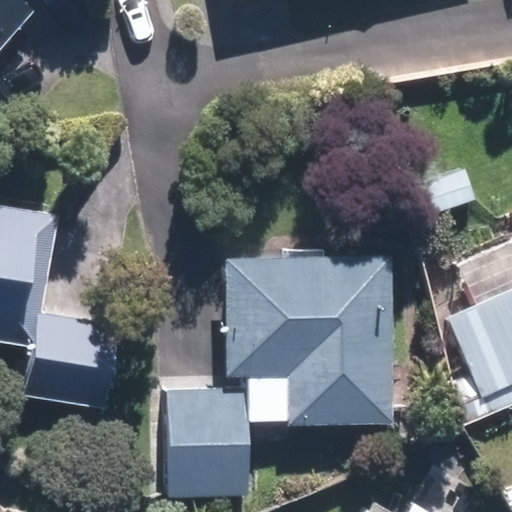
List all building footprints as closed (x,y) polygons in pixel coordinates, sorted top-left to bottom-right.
[(0,0),(0,41),(25,13),(10,0),(0,0)] [(459,170),(406,186),(416,218),(469,202),(459,170)] [(0,204),(0,344),(19,347),(12,398),(104,411),(116,322),(34,310),(48,211),(0,204)] [(382,424),(380,254),(211,256),(213,387),(153,387),(155,500),(242,499),(241,426),(382,424)] [(511,282),(434,315),(470,400),(511,382),(511,282)] [(382,511),(363,501),(356,511),(424,511),(404,500),(396,511),(382,511)]
